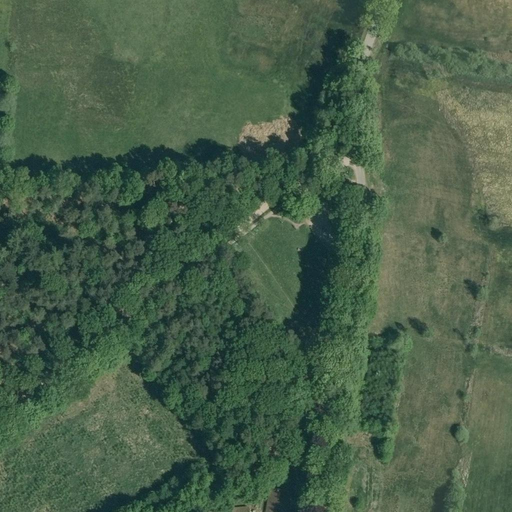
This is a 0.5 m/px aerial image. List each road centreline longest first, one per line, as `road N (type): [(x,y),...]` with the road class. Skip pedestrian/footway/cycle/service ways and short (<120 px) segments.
road 1 (unclassified): [(318,511),(358,258),(360,88),(386,0)]
road 2 (track): [(0,417),(356,148)]
